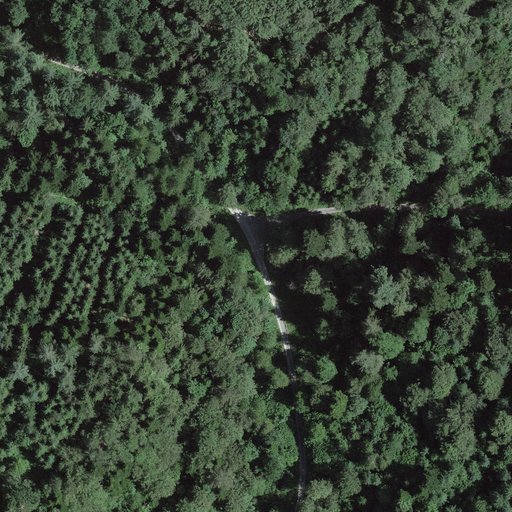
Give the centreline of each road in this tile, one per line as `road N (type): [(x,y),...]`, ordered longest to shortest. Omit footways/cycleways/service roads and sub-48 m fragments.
road 1 (track): [(298,511),(303,463),(283,321),(238,215),(134,92),(39,53),(0,26)]
road 2 (track): [(0,197),(79,200),(145,238),(202,205),(259,220),(374,206),(511,213)]
